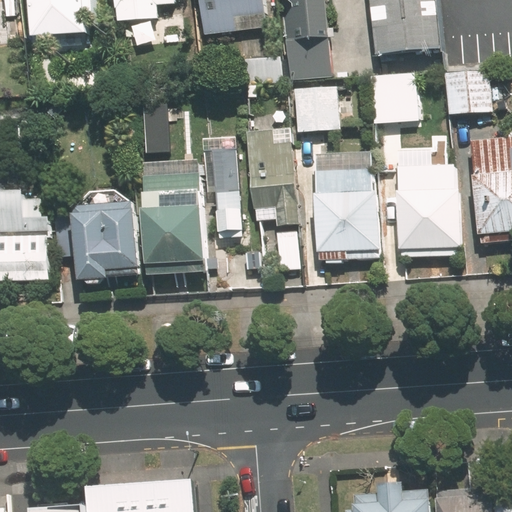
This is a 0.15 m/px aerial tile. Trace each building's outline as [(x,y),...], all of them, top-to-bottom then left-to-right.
[(104,29),(102,0),(34,0),(37,33),(104,29)] [(183,0),(119,0),(121,21),(165,20),(164,4),(184,3),(183,0)] [(205,0),(209,41),(278,34),(274,0),(205,0)] [(342,76),(335,0),(288,0),(296,80),(342,76)] [(445,0),(379,0),(384,55),(449,50),(445,0)] [(501,69),(452,72),(455,115),(504,112),(501,69)] [(422,71),(375,75),(380,125),(427,121),(422,71)] [(342,88),(302,90),(305,131),(344,129),(342,88)] [(307,271),(299,139),(298,135),(255,137),(260,220),(282,219),(285,272),(307,271)] [(511,137),(480,140),(488,240),(511,238),(511,137)] [(213,163),(155,165),(160,270),(229,266),(228,244),(250,243),(245,148),(212,150),(213,163)] [(369,153),(324,155),(328,264),(395,262),(391,172),(370,173),(369,153)] [(413,158),(403,166),(411,251),(472,245),(466,182),(459,183),(457,163),(430,165),(429,157),(413,158)] [(41,186),(0,187),(0,244),(2,285),(61,282),(58,220),(52,220),(51,200),(41,201),(41,186)] [(97,205),(84,205),(89,283),(118,281),(117,269),(151,267),(147,204),(134,205),(132,187),(96,190),(97,205)] [(208,511),(206,479),(101,486),(103,505),(51,509),(50,511),(208,511)] [(388,494),(364,495),(364,511),(443,511),(443,499),(414,500),(413,484),(388,485),(388,494)] [(511,511),(511,485),(503,485),(503,511),(511,511)] [(500,511),(500,488),(446,490),(446,511),(500,511)]
